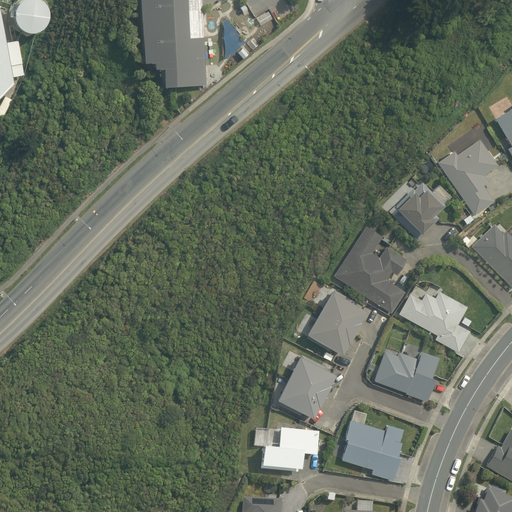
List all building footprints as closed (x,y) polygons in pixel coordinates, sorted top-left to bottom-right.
[(0,0),(0,94),(17,77),(5,0),(0,0)] [(10,10),(10,16),(13,22),(17,27),(23,30),(30,31),(36,30),(42,26),(46,22),(48,16),(48,10),(47,4),(44,0),(13,0),(11,4),(10,10)] [(161,86),(175,85),(204,84),(200,0),(138,0),(141,61),(151,61),(152,67),(161,67),(161,86)] [(511,103),(510,104),(511,107),(493,118),(510,146),(506,148),(511,158),(511,103)] [(453,150),(436,162),(473,215),(493,201),(482,185),(488,181),(483,174),(497,165),(478,139),(456,155),(453,150)] [(416,240),(438,218),(435,215),(445,205),(443,204),(450,196),(437,184),(430,191),(421,181),(414,189),(412,187),(411,188),(405,183),(380,209),(385,214),(388,211),(392,215),(391,215),(416,240)] [(465,224),(472,219),(468,214),(462,219),(465,224)] [(492,224),(470,246),(511,289),(511,288),(511,225),(506,232),(505,230),(502,233),(492,224)] [(390,313),(404,291),(386,279),(390,272),(395,275),(405,259),(385,247),(378,257),(371,252),(381,236),(365,226),(333,275),(390,313)] [(465,244),(469,240),(464,235),(460,240),(465,244)] [(329,290),(304,333),(340,354),(346,343),(359,321),(365,310),(355,304),(356,302),(333,289),(332,291),(329,290)] [(469,331),(457,324),(466,306),(437,290),(434,297),(424,292),(420,299),(408,293),(397,313),(436,335),(433,339),(457,352),(469,331)] [(470,320),(464,317),(460,322),(467,326),(470,320)] [(372,380),(405,392),(404,393),(426,401),(434,378),(431,378),(438,357),(419,350),(417,358),(398,351),(396,355),(383,350),(372,380)] [(299,356),(297,355),(275,399),(311,417),(317,407),(329,385),(328,384),(333,374),(323,368),(324,366),(300,354),(299,356)] [(340,459),(371,469),(370,473),(392,480),(399,457),(396,457),(400,442),(398,441),(402,429),(386,424),(384,430),(362,423),(365,413),(353,409),(350,419),(349,419),(344,438),(346,438),(340,459)] [(277,444),(261,442),(259,466),(297,470),(297,466),(299,466),(300,457),(303,457),(303,452),(315,453),(317,430),(279,426),(277,444)] [(496,444),(484,465),(511,480),(511,429),(510,428),(499,446),(496,444)] [(478,496),(472,511),(509,511),(511,504),(511,499),(503,497),(505,492),(486,485),(482,497),(478,496)] [(279,511),(280,499),(242,497),(240,511),(279,511)] [(372,511),(371,511),(371,502),(356,501),(356,511),(341,510),(340,511),(372,511)]
